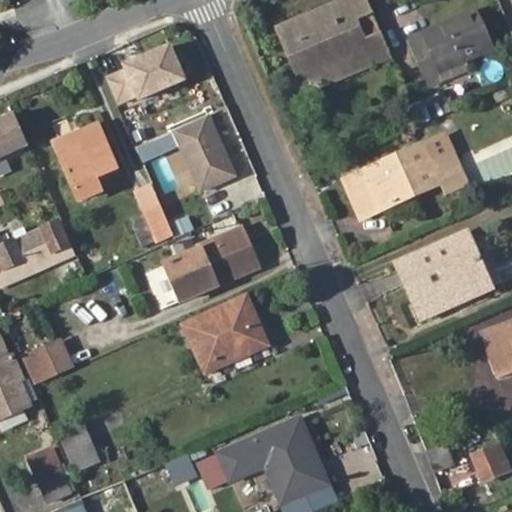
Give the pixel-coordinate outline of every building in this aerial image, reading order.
[(374,62),(390,54),(368,0),(339,0),(281,23),(300,71),(321,63),(324,70),(369,50),(374,62)] [(409,40),(425,80),(495,50),(479,11),(409,40)] [(171,41),(103,67),(118,106),(186,80),(171,41)] [(321,63),(300,71),(307,88),(374,62),(369,50),(324,70),(321,63)] [(0,121),(0,159),(29,147),(14,115),(0,121)] [(210,115),(173,132),(201,193),(238,176),(210,115)] [(78,134),(55,145),(77,196),(98,187),(93,175),(111,167),(92,122),(77,129),(78,134)] [(52,140),(55,145),(78,134),(77,129),(52,140)] [(450,135),(349,180),(368,222),(445,187),(450,198),(473,188),(450,135)] [(167,236),(145,184),(129,191),(151,244),(167,236)] [(27,272),(57,259),(72,253),(58,221),(0,246),(0,284),(9,280),(11,279),(27,272)] [(181,303),(262,265),(244,224),(202,244),(202,247),(165,264),(181,303)] [(451,288),(485,273),(469,234),(400,264),(422,317),(457,302),(451,288)] [(491,288),(485,273),(451,288),(457,302),(491,288)] [(268,343),(245,291),(183,317),(206,371),(268,343)] [(511,321),(480,333),(496,377),(511,371),(511,321)] [(0,415),(29,402),(19,380),(23,378),(11,352),(6,354),(0,339),(0,415)] [(35,381),(57,371),(46,344),(23,354),(35,381)] [(302,418),(292,422),(318,488),(328,484),(302,418)] [(318,488),(292,422),(220,454),(231,480),(266,465),(282,504),(318,488)] [(85,426),(61,437),(78,476),(102,465),(85,426)] [(511,468),(501,443),(472,456),(482,480),(511,468)] [(425,453),(433,472),(452,463),(445,445),(425,453)] [(54,447),(33,454),(47,500),(69,493),(54,447)]
